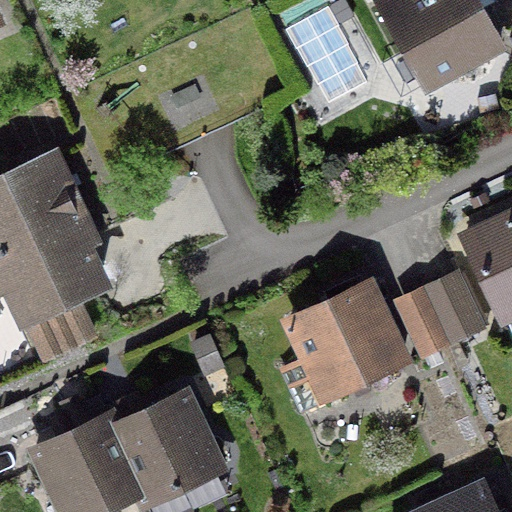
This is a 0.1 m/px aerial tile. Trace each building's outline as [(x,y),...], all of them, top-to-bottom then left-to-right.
[(411,0),(383,16),(421,85),(495,45),(470,0),(411,0)] [(45,158),(0,178),(0,269),(42,359),(88,337),(70,298),(95,286),(67,226),(75,223),(45,158)] [(511,215),(461,239),(497,319),(511,311),(511,215)] [(454,341),(486,326),(460,270),(428,285),(454,341)] [(373,276),(279,319),(298,360),(282,367),(303,414),(414,363),(373,276)] [(394,300),(411,339),(419,357),(454,341),(428,285),(394,300)] [(144,503),(215,470),(180,393),(110,426),(105,415),(103,416),(144,503)] [(54,439),(31,449),(60,511),(96,511),(137,493),(141,504),(144,503),(103,416),(54,439)] [(489,511),(479,489),(430,511),(489,511)]
